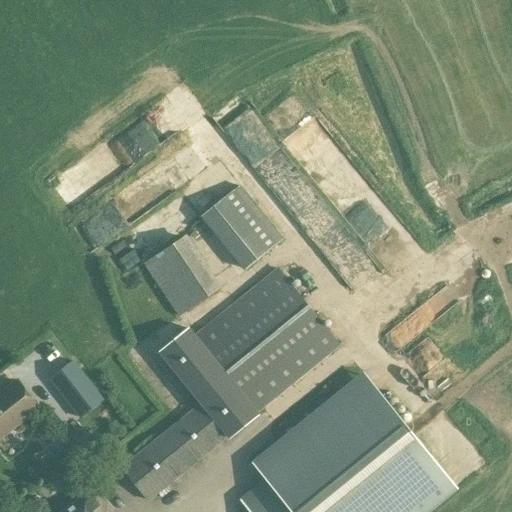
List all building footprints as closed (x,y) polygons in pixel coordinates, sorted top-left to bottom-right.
[(204,217),(247,270),(285,239),(242,187),(204,217)] [(178,316),(222,287),(187,235),(143,264),(178,316)] [(259,415),(258,413),(340,345),(277,267),(195,334),(190,327),(159,352),(200,403),(120,467),(148,501),(227,437),(228,439),(259,415)] [(102,399),(73,361),(50,379),(80,417),(102,399)] [(430,511),(459,488),(368,380),(361,372),(252,464),(265,479),(241,499),(251,511),(430,511)] [(18,382),(0,395),(0,437),(0,438),(39,408),(18,382)] [(47,448),(55,458),(65,450),(57,440),(47,448)] [(110,511),(109,510),(112,508),(97,488),(88,495),(86,494),(62,511),(110,511)]
